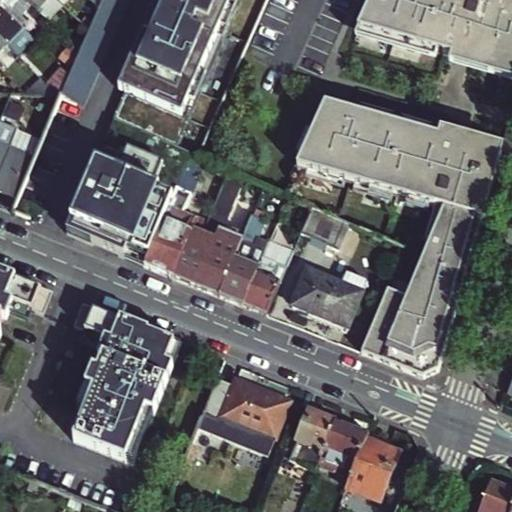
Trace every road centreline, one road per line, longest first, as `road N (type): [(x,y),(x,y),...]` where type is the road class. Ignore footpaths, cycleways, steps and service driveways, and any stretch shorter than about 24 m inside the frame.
road 1 (tertiary): [(0,242),(460,424)]
road 2 (residential): [(511,229),(460,424)]
road 3 (unknown): [(511,128),(343,63)]
